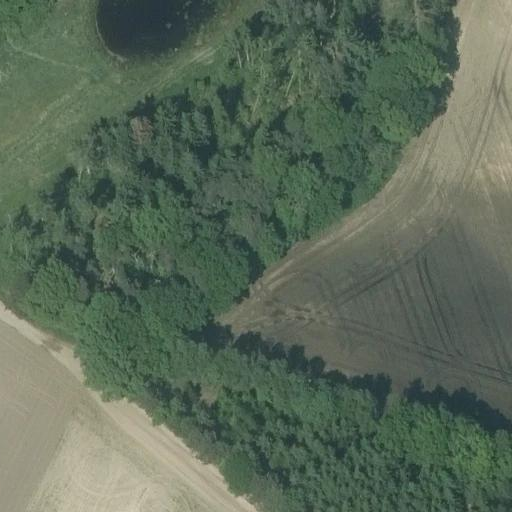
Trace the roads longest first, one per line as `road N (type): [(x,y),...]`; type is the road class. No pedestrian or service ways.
road 1 (track): [(47,355),(78,337),(115,343),(320,395),(511,456)]
road 2 (track): [(47,355),(255,511)]
